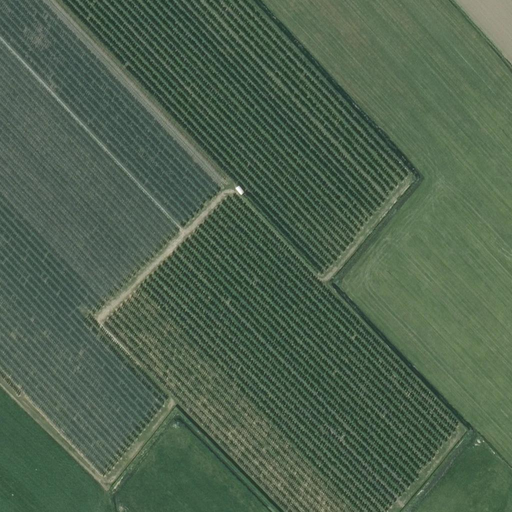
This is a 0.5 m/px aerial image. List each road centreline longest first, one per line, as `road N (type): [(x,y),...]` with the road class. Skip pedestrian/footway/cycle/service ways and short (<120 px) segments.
road 1 (track): [(0,40),(183,234)]
road 2 (track): [(229,188),(102,314)]
